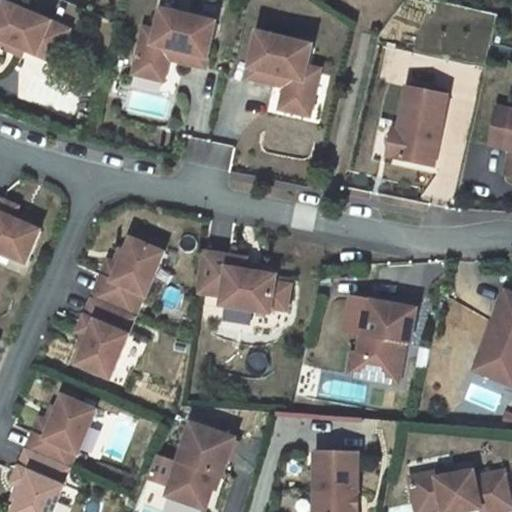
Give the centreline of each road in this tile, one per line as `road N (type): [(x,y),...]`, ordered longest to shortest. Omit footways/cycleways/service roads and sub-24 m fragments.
road 1 (residential): [(511,244),(432,247),(339,235),(92,176)]
road 2 (residential): [(0,408),(92,176)]
